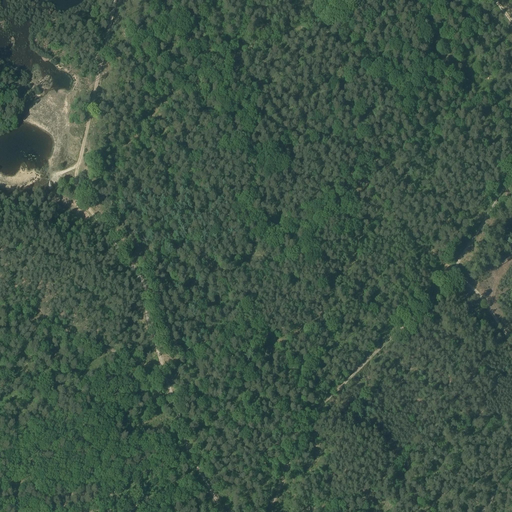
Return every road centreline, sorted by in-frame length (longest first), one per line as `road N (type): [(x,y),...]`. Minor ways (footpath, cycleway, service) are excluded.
road 1 (track): [(157,366),(145,287),(71,188),(112,0)]
road 2 (track): [(450,270),(308,428),(268,511)]
road 3 (track): [(0,310),(157,366)]
road 4 (track): [(217,511),(181,447),(157,366)]
